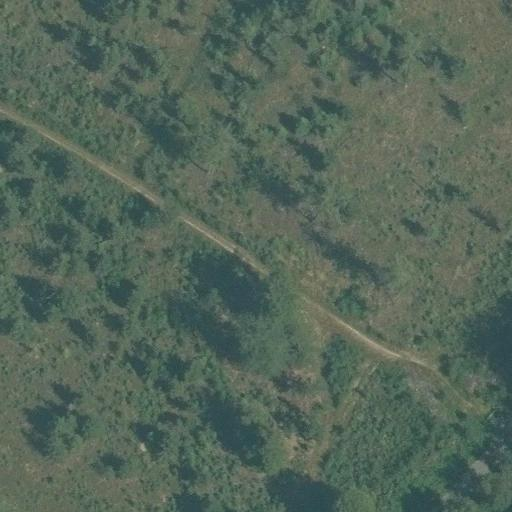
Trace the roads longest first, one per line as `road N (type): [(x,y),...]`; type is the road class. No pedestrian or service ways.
road 1 (track): [(511,425),(469,406),(429,367),(379,348),(126,179),(0,113)]
road 2 (track): [(291,511),(315,458),(325,314)]
